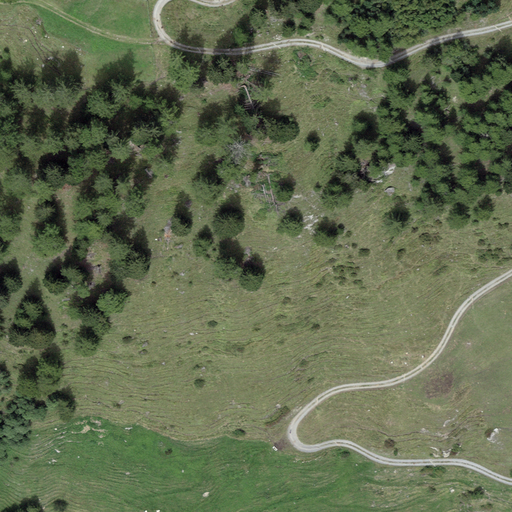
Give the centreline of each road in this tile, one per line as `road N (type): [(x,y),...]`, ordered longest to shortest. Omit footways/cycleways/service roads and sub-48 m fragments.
road 1 (track): [(511,274),(478,293),(424,366),(394,383),(327,392),(297,420),(293,441),(342,442),(388,461),(463,463),(511,479)]
road 2 (track): [(172,42),(229,51),(311,41),(377,61),(446,34),(511,22)]
road 3 (track): [(0,2),(43,5),(128,40),(172,42)]
